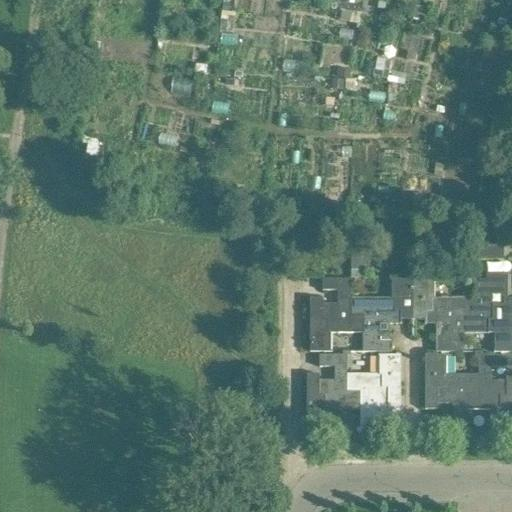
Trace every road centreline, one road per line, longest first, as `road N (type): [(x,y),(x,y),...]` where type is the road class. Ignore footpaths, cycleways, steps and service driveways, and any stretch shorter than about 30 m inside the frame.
road 1 (residential): [(305,493),(292,479),(290,286)]
road 2 (residential): [(412,479),(412,346)]
